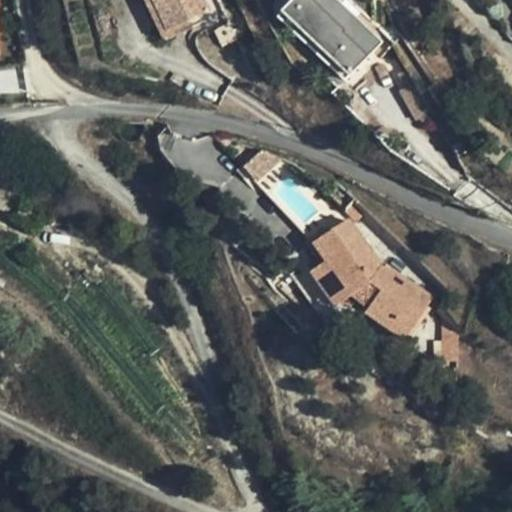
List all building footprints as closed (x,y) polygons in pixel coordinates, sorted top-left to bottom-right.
[(152,0),(144,0),(165,40),(191,26),(188,21),(178,1),(159,12),(152,0)] [(204,0),(152,0),(159,12),(178,1),(188,21),(209,9),(204,0)] [(383,30),(341,0),(289,0),(281,12),(357,67),(383,30)] [(289,153),(266,146),(248,164),(263,180),(289,153)] [(435,297),(385,263),(349,216),(310,244),(323,260),(307,274),(336,307),(362,314),(404,343),(435,297)] [(440,358),(457,359),(459,328),(453,320),(442,320),(440,358)]
